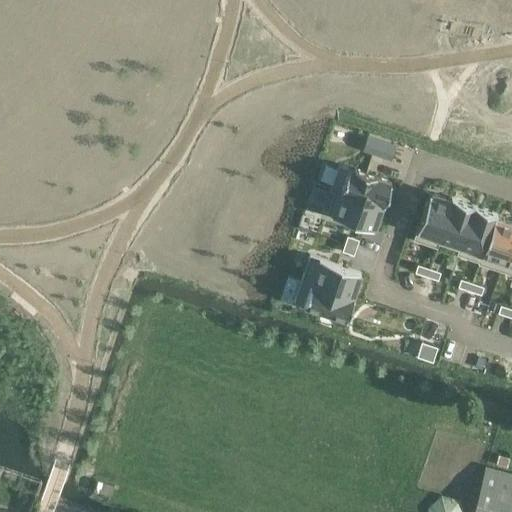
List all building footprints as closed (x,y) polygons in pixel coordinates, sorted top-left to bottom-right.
[(384,143),(380,155),(387,157),(391,146),(384,143)] [(347,167),(339,191),(380,205),(381,204),(383,204),(390,182),(375,177),(376,175),(353,167),(353,169),(347,167)] [(372,229),(380,205),(339,191),(331,215),(372,229)] [(423,210),(413,240),(435,247),(450,200),(448,199),(442,197),(434,194),(429,193),(427,198),(423,210)] [(450,200),(435,247),(436,248),(438,243),(458,250),(473,205),(471,204),(465,203),(465,202),(452,198),(451,198),(450,200)] [(458,250),(456,254),(464,257),(465,257),(475,260),(475,261),(478,262),(477,263),(479,264),(495,216),(496,213),(477,207),(477,206),(473,205),(458,250)] [(511,222),(495,216),(479,264),(500,271),(511,234),(511,222)] [(511,234),(500,271),(511,274),(511,234)] [(346,235),(344,243),(355,246),(358,239),(346,235)] [(344,243),(341,250),(353,254),(355,246),(344,243)] [(360,271),(318,257),(310,281),(352,295),(360,271)] [(417,264),(414,272),(426,275),(428,268),(417,264)] [(428,268),(426,275),(437,279),(440,271),(428,268)] [(460,278),(457,286),(469,290),(471,282),(460,278)] [(351,296),(352,295),(310,281),(302,305),(346,319),(353,297),(351,296)] [(471,282),(469,290),(480,294),(483,286),(471,282)] [(500,304),(497,312),(509,316),(511,308),(500,304)] [(427,329),(425,337),(436,340),(439,333),(427,329)] [(511,511),(511,475),(485,468),(472,511),(511,511)] [(425,511),(468,511),(446,490),(425,511)]
